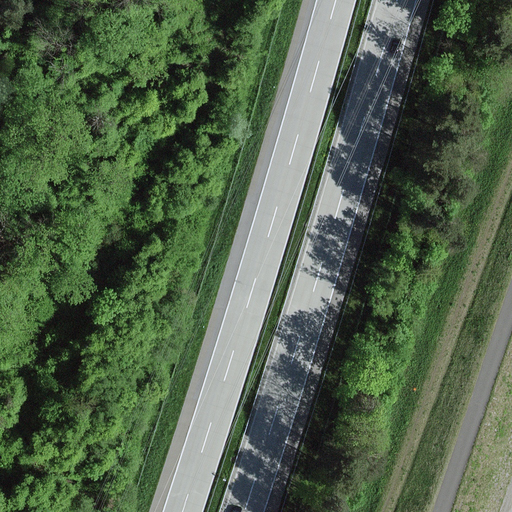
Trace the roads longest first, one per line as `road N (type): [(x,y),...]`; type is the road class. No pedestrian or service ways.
road 1 (motorway): [(336,0),(182,511)]
road 2 (motorway): [(244,511),(395,0)]
road 3 (track): [(511,310),(444,511)]
